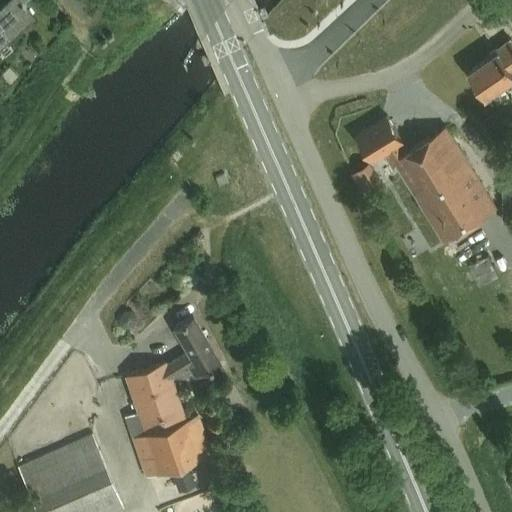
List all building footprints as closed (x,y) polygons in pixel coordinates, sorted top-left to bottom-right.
[(20,0),(4,0),(0,4),(0,41),(32,14),(20,0)] [(511,38),(492,52),(495,57),(473,71),(488,94),(511,78),(511,38)] [(9,66),(0,74),(8,82),(17,73),(9,66)] [(0,73),(0,92),(9,83),(8,82),(0,74),(0,73)] [(444,236),(497,203),(446,123),(410,147),(389,114),(360,132),(376,157),(385,151),(395,166),(398,164),(444,236)] [(469,264),(479,286),(500,276),(489,254),(469,264)] [(146,472),(211,449),(196,409),(184,413),(170,375),(190,364),(196,372),(220,358),(192,311),(171,323),(186,348),(164,361),(162,358),(126,370),(140,407),(125,412),(146,472)] [(107,511),(125,505),(93,430),(18,462),(38,511),(107,511)]
